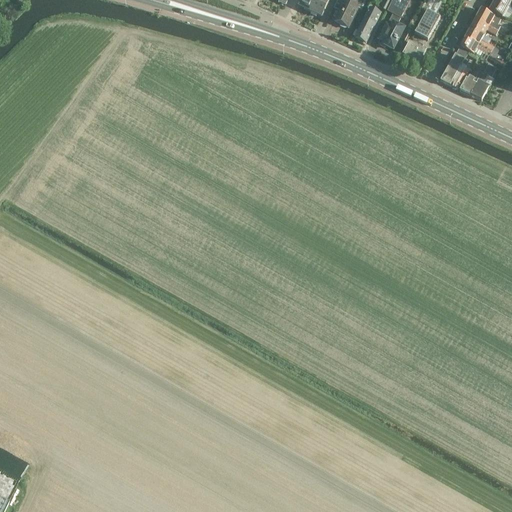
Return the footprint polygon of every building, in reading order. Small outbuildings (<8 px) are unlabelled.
[(301,0),(299,7),(310,13),(315,0),(301,0)] [(315,0),(310,13),(321,18),(329,0),(315,0)] [(338,0),(336,5),(342,8),(335,23),(340,25),(341,27),(345,29),(347,28),(348,29),(358,9),(361,11),(366,0),(338,0)] [(393,0),(388,12),(393,15),(387,28),(386,28),(380,41),(378,45),(385,49),(386,47),(393,51),(404,30),(397,27),(410,0),(393,0)] [(387,13),(388,12),(393,2),(388,0),(383,0),(379,9),(387,13)] [(442,0),(429,0),(426,7),(437,13),(441,5),(442,5),(444,1),(442,0)] [(511,0),(495,0),(495,1),(509,8),(511,1),(511,0)] [(503,19),(509,8),(495,1),(489,11),(503,19)] [(369,11),(355,39),(359,41),(358,42),(363,45),(364,44),(366,44),(375,25),(380,15),(373,12),(369,10),(369,11)] [(475,21),(497,33),(497,32),(504,36),(506,33),(499,29),(500,28),(491,24),(495,18),(481,10),(475,21)] [(427,12),(415,34),(427,41),(440,19),(427,12)] [(475,21),(471,29),(484,36),(487,32),(495,36),(497,33),(475,21)] [(465,38),(492,53),(494,48),(482,41),(484,36),(471,29),(465,38)] [(489,57),(491,58),(490,60),(503,68),(507,61),(492,53),(465,38),(460,48),(474,55),(477,50),(489,57)] [(417,44),(416,46),(410,42),(402,57),(418,66),(426,51),(421,49),(422,47),(417,44)] [(462,67),(464,62),(455,57),(441,83),(452,88),(452,90),(455,91),(456,90),(458,91),(469,71),(462,67)] [(459,92),(470,97),(488,65),(486,64),(480,73),(479,72),(476,77),(474,81),(468,77),(466,80),(459,92)] [(488,65),(470,97),(481,102),(489,88),(494,80),(492,79),(497,70),(488,65)]
